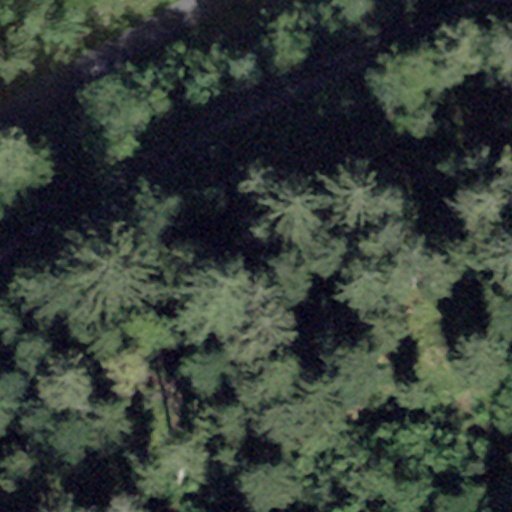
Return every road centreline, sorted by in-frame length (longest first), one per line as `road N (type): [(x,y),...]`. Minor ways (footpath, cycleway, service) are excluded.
road 1 (track): [(0,272),(123,184),(295,87),(511,14)]
road 2 (track): [(0,130),(16,107),(202,0)]
